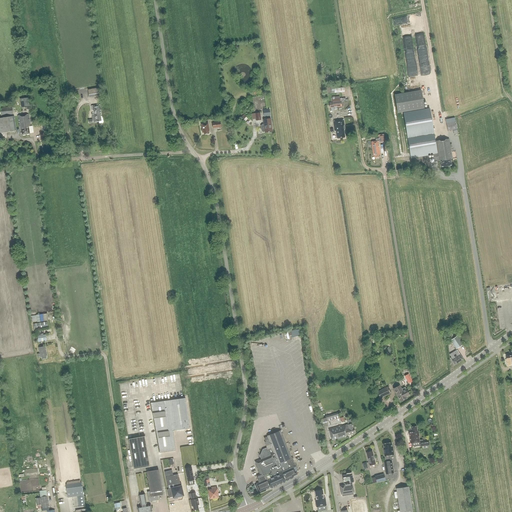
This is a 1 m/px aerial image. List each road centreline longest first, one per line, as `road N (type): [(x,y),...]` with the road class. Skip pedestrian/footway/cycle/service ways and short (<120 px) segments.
road 1 (unclassified): [(252,507),(234,467),(245,386),(213,193),(175,123),(154,0)]
road 2 (track): [(425,395),(385,177),(361,160),(335,0)]
road 3 (tertiary): [(252,507),(511,332)]
road 4 (unclassified): [(129,511),(106,360),(100,353),(62,355),(57,339)]
road 5 (track): [(447,133),(437,126),(420,0)]
